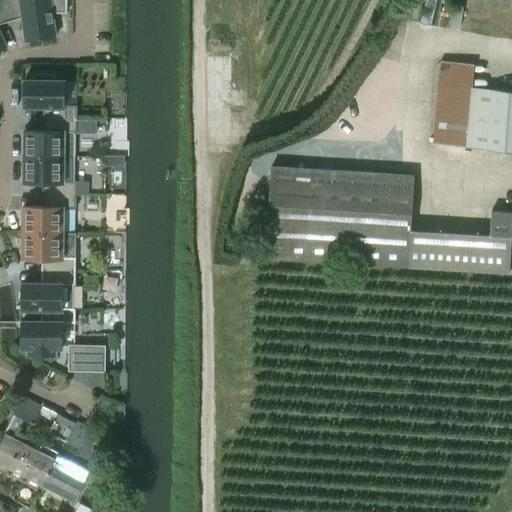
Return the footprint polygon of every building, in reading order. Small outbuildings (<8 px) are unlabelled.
[(0,0),(0,49),(6,47),(0,33),(0,24),(9,22),(2,0),(0,0)] [(40,39),(34,0),(2,0),(9,22),(22,18),(25,41),(40,39)] [(34,0),(40,39),(56,37),(52,13),(67,13),(66,0),(34,0)] [(440,61),(432,144),(511,152),(511,91),(473,87),(474,64),(440,61)] [(25,80),(24,107),(44,107),(43,119),(77,120),(77,106),(65,106),(65,80),(56,80),(58,75),(53,73),(51,72),(48,72),(44,71),(41,72),(36,73),(31,74),(33,80),(25,80)] [(77,120),(43,119),(43,131),(24,131),(24,158),(73,158),(74,158),(74,133),(76,133),(77,120)] [(73,158),(24,158),(24,183),(43,183),(43,195),(76,195),(76,182),(73,182),(73,158)] [(511,212),(492,211),(491,236),(411,231),(414,175),(273,167),(267,260),(510,274),(511,246),(511,212)] [(76,195),(43,195),(43,207),(23,207),(23,233),(63,233),(64,209),(76,209),(76,195)] [(42,259),(42,271),(75,271),(75,258),(63,258),(63,233),(23,233),(23,259),(42,259)] [(75,271),(42,271),(42,283),(23,283),(22,310),(42,310),(42,309),(73,309),(73,285),(75,285),(75,271)] [(42,321),(22,321),(22,348),(29,348),(29,355),(56,355),(56,348),(62,348),(63,323),(75,323),(75,309),(73,309),(42,309),(42,310),(42,321)] [(105,346),(90,346),(90,371),(104,371),(105,346)] [(6,467),(8,468),(25,436),(17,433),(24,419),(31,423),(41,405),(23,396),(0,442),(0,467),(3,469),(6,467)] [(31,423),(48,432),(58,413),(41,405),(31,423)] [(48,432),(65,440),(75,422),(58,413),(48,432)] [(92,462),(94,432),(75,422),(65,440),(79,447),(76,454),(92,462)] [(8,468),(13,471),(13,474),(19,477),(23,476),(25,477),(41,445),(25,436),(8,468)] [(25,477),(30,479),(30,483),(35,486),(39,484),(42,485),(58,453),(41,445),(25,477)] [(74,502),(90,470),(58,453),(42,485),(46,488),(47,491),(53,495),(57,493),(74,502)]
